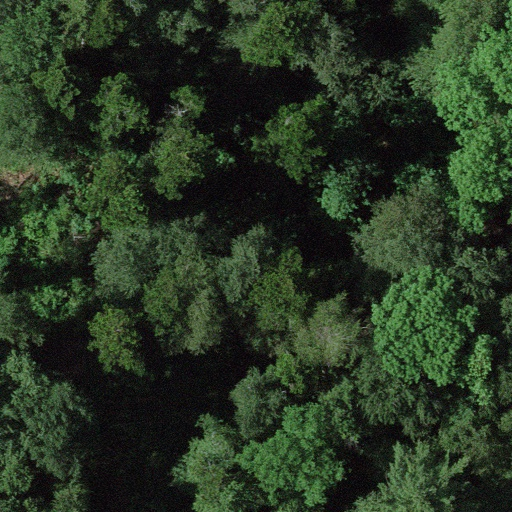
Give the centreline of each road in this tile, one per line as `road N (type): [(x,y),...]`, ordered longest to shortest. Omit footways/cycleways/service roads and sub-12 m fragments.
road 1 (track): [(511,242),(360,286),(179,286),(27,298),(0,342)]
road 2 (track): [(436,0),(474,94),(511,150)]
